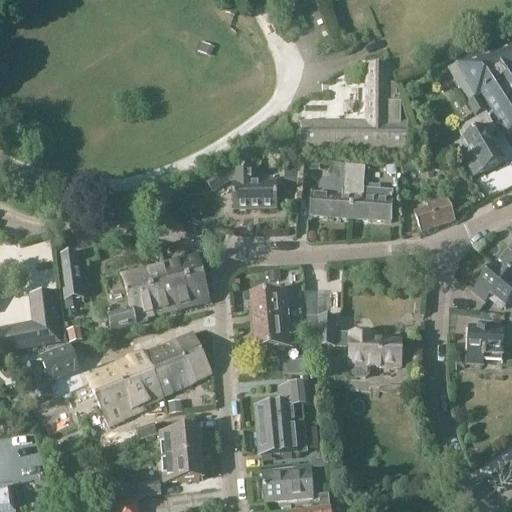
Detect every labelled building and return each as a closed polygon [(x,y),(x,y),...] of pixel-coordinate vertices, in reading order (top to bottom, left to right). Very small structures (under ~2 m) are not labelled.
[(243,0),(250,11),(264,3),(262,0),(243,0)] [(478,98),(481,97),(511,79),(511,44),(457,65),(476,99),(478,98)] [(364,123),(347,123),(346,151),(408,152),(408,123),(400,123),(400,104),(399,104),(399,97),(396,97),(396,85),(391,85),(391,65),(364,65),(364,123)] [(478,98),(476,99),(457,65),(447,69),(475,119),(487,113),(478,98)] [(511,79),(511,80),(481,97),(507,136),(511,133),(511,79)] [(464,142),(456,147),(475,178),(483,173),(484,175),(502,165),(496,154),(499,152),(489,137),(496,133),(486,116),(459,133),(464,142)] [(300,151),(346,151),(347,123),(300,123),(300,151)] [(419,172),(416,163),(401,168),(402,177),(419,172)] [(309,217),(355,220),(357,190),(346,189),(347,168),(333,166),(332,175),(331,177),(329,179),(327,180),(324,181),(321,182),(319,184),(318,187),(318,195),(310,194),(309,217)] [(347,168),(346,189),(357,190),(355,220),(391,223),(393,192),(363,190),(365,169),(347,168)] [(395,168),(385,168),(386,174),(390,178),(396,178),(395,168)] [(232,171),(232,184),(233,188),(233,212),(276,212),(277,188),(256,188),(255,170),(240,171),(232,171)] [(232,184),(232,171),(226,171),(206,184),(213,194),(228,184),(232,184)] [(298,190),(298,172),(283,173),(284,190),(298,190)] [(426,204),(427,209),(414,214),(421,234),(455,222),(446,197),(426,204)] [(511,251),(498,269),(511,281),(511,251)] [(164,269),(155,271),(160,290),(204,279),(197,255),(163,265),(164,269)] [(84,301),(78,256),(59,258),(65,304),(84,301)] [(492,298),(507,310),(511,304),(511,281),(498,269),(495,267),(473,294),(487,305),(492,298)] [(120,276),(130,311),(131,314),(150,309),(153,319),(166,315),(160,290),(155,271),(147,274),(145,269),(120,276)] [(280,283),(280,273),(269,274),(269,283),(280,283)] [(160,290),(166,315),(210,303),(204,279),(160,290)] [(30,297),(33,324),(0,330),(0,352),(1,357),(60,347),(53,295),(30,297)] [(252,298),(254,325),(304,322),(304,320),(303,310),(287,311),(286,295),(252,298)] [(335,350),(335,335),(335,320),(304,320),(304,322),(305,338),(306,348),(316,348),(316,350),(317,350),(335,350)] [(305,338),(304,322),(254,325),(256,352),(291,350),(290,339),(305,338)] [(511,333),(507,333),(507,331),(505,330),(505,328),(489,328),(490,330),(468,329),(466,365),(483,365),(483,357),(503,358),(504,347),(511,347),(511,333)] [(68,346),(83,342),(80,329),(65,333),(68,346)] [(211,375),(193,335),(168,346),(187,387),(211,375)] [(335,335),(335,350),(350,350),(349,376),(353,380),(365,380),(367,377),(368,368),(370,368),(400,369),(401,342),(375,342),(374,337),(350,336),(335,335)] [(142,355),(114,368),(136,415),(144,411),(142,408),(187,387),(168,346),(153,353),(142,355)] [(308,363),(308,359),(307,359),(307,357),(300,358),(300,363),(283,364),(284,377),(307,376),(308,363)] [(42,364),(18,373),(31,407),(54,399),(42,364)] [(108,428),(136,415),(114,368),(87,380),(108,428)] [(254,410),(256,434),(288,431),(298,430),(298,428),(305,427),(303,412),(317,411),(315,387),(277,391),(278,408),(254,410)] [(182,415),(181,404),(169,405),(170,416),(182,415)] [(152,426),(149,427),(134,432),(138,443),(156,437),(152,426)] [(298,430),(256,434),(258,459),(290,456),(290,450),(300,450),(298,430)] [(165,444),(166,459),(200,457),(198,431),(159,434),(160,445),(165,444)] [(202,482),(200,457),(166,459),(168,475),(163,475),(164,485),(202,482)] [(310,462),(311,471),(324,469),(324,461),(310,462)] [(291,473),(263,476),(265,505),(314,501),(312,476),(292,477),(291,473)] [(141,499),(161,497),(160,486),(140,487),(140,486),(111,488),(112,502),(141,500),(141,499)] [(0,511),(15,511),(12,488),(0,489),(0,511)] [(318,497),(319,510),(329,509),(328,496),(318,497)] [(139,511),(138,502),(113,505),(113,511),(139,511)]
